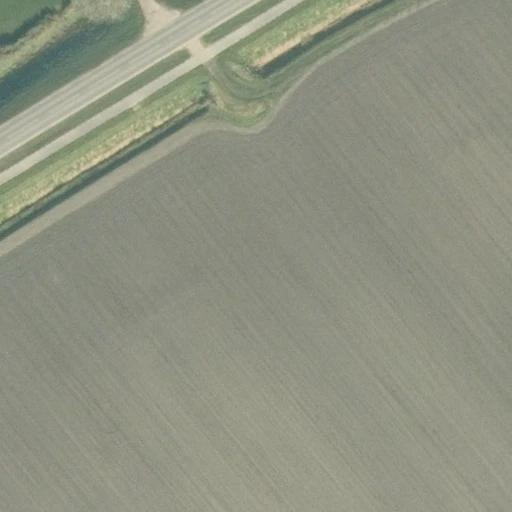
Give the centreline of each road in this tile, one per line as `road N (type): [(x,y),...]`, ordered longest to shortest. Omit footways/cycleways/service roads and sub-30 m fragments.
road 1 (track): [(176,32),(234,88),(253,93),(413,0)]
road 2 (primary): [(0,140),(229,0)]
